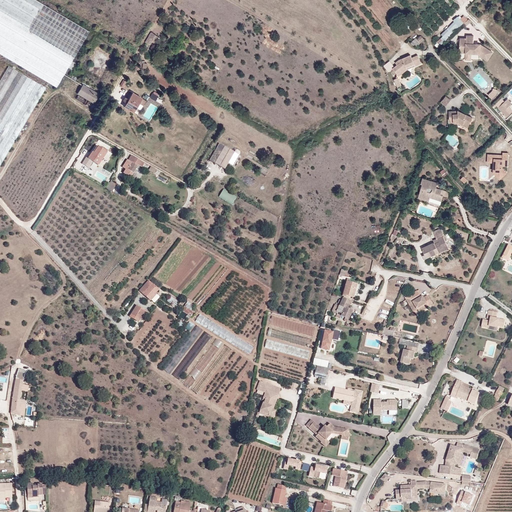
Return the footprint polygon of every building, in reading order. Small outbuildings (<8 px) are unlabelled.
[(0,0),(0,3),(21,16),(1,54),(56,87),(68,67),(72,69),(75,63),(72,61),(89,31),(35,0),(0,0)] [(0,53),(1,54),(21,16),(0,3),(0,53)] [(438,41),(442,45),(468,18),(464,15),(461,18),(459,16),(441,34),(443,35),(438,41)] [(152,42),(156,45),(161,38),(152,32),(146,42),(150,45),(151,45),(152,42)] [(480,54),(488,59),(493,53),(481,44),(474,44),(474,36),(467,36),(467,39),(460,38),(460,40),(460,45),(459,53),(466,53),(471,53),(479,54),(480,54)] [(417,47),(421,43),(418,39),(416,38),(412,42),(417,47)] [(402,71),(403,73),(407,69),(421,63),(418,55),(412,58),(411,55),(399,60),(401,62),(397,65),(393,68),(393,69),(397,73),(397,74),(402,71)] [(137,75),(142,69),(137,66),(132,72),(137,75)] [(0,166),(46,89),(9,67),(0,81),(0,166)] [(398,88),(402,86),(398,78),(394,80),(398,88)] [(94,103),(100,94),(82,84),(77,93),(94,103)] [(142,98),(133,92),(124,106),(134,112),(142,98)] [(104,96),(100,94),(94,103),(98,106),(104,96)] [(446,96),(441,102),(446,106),(450,100),(446,96)] [(511,109),(509,107),(511,103),(508,99),(498,107),(505,114),(504,115),(506,117),(511,112),(511,109)] [(458,115),(458,111),(449,112),(449,119),(454,119),(454,123),(459,123),(468,128),(473,118),(465,114),(458,115)] [(234,152),(225,146),(215,163),(225,169),(234,152)] [(93,155),(92,154),(88,159),(98,165),(107,152),(99,147),(94,153),(93,155)] [(133,163),(138,166),(139,165),(142,167),(145,163),(132,155),(128,160),(127,160),(123,167),(126,169),(123,173),(130,177),(133,173),(128,170),(133,163)] [(508,166),(508,156),(503,155),(500,155),(500,157),(497,157),(497,155),(488,155),(488,159),(488,160),(490,161),(494,161),(494,163),(494,171),(499,171),(503,176),(507,173),(502,168),(502,166),(508,166)] [(133,173),(138,166),(133,163),(128,170),(133,173)] [(500,180),(503,176),(499,171),(494,171),(493,172),(500,180)] [(436,190),(436,188),(438,183),(423,178),(421,184),(423,185),(419,196),(428,199),(428,201),(440,205),(443,196),(448,197),(449,192),(439,189),(438,191),(436,190)] [(219,197),(233,204),(237,196),(224,188),(219,197)] [(430,253),(432,256),(449,248),(443,236),(444,236),(442,230),(439,229),(434,232),(436,238),(433,240),(434,242),(422,248),(425,255),(430,253)] [(346,296),(353,298),(357,284),(349,282),(350,279),(347,279),(342,296),(343,297),(346,297),(346,296)] [(159,290),(148,281),(139,291),(151,301),(156,294),(155,293),(159,290)] [(421,298),(417,291),(406,298),(414,312),(418,309),(427,304),(429,307),(433,304),(428,296),(424,298),(423,296),(421,298)] [(176,305),(178,302),(170,296),(168,300),(176,305)] [(346,297),(343,297),(339,305),(336,311),(342,313),(341,316),(349,320),(354,310),(348,308),(352,301),(353,302),(355,298),(353,298),(346,296),(346,297)] [(188,314),(186,318),(189,320),(194,312),(191,310),(194,306),(187,301),(181,310),(182,310),(188,314)] [(427,304),(418,309),(420,312),(429,307),(427,304)] [(146,311),(137,305),(130,316),(138,322),(146,311)] [(490,321),(483,320),(482,326),(489,328),(490,326),(498,328),(499,326),(504,327),(505,320),(496,318),(497,313),(489,311),(487,318),(491,319),(490,321)] [(208,327),(211,319),(200,314),(196,322),(208,327)] [(321,348),(330,350),(332,339),(338,340),(340,331),(324,328),(321,348)] [(385,329),(383,334),(393,337),(396,329),(391,328),(390,330),(385,329)] [(418,348),(407,346),(406,350),(404,350),(401,363),(410,365),(411,359),(414,360),(416,352),(417,353),(418,348)] [(328,369),(316,367),(314,376),(326,378),(328,369)] [(13,398),(20,399),(23,383),(26,371),(19,369),(16,380),(13,398)] [(184,383),(189,387),(195,379),(190,375),(184,383)] [(462,386),(463,383),(457,380),(451,396),(456,398),(457,397),(475,405),(480,393),(469,389),(462,386)] [(271,385),(263,382),(259,391),(265,393),(266,390),(269,391),(271,385)] [(372,384),(370,392),(377,394),(379,385),(372,384)] [(281,389),(271,385),(269,391),(278,395),(281,389)] [(354,392),(335,387),(332,398),(352,402),(351,406),(360,408),(363,391),(355,389),(354,392)] [(273,404),(275,405),(278,395),(269,391),(266,390),(265,393),(263,398),(265,399),(264,403),(263,403),(260,411),(269,414),(268,416),(273,417),(276,411),(273,410),(271,409),(273,404)] [(25,405),(26,401),(20,399),(13,398),(11,413),(20,415),(21,411),(21,405),(25,405)] [(381,400),(373,400),(373,415),(381,415),(381,410),(396,410),(397,400),(389,400),(389,401),(387,401),(387,402),(381,402),(381,400)] [(449,400),(444,410),(448,412),(452,401),(449,400)] [(381,423),(397,423),(397,415),(389,415),(389,410),(381,410),(381,423)] [(311,419),(306,425),(317,435),(316,437),(327,446),(330,443),(326,440),(332,434),(342,436),(349,437),(350,433),(347,433),(348,430),(334,427),(330,423),(327,427),(325,426),(323,429),(311,419)] [(480,451),(463,445),(462,448),(463,449),(463,450),(456,447),(455,451),(450,450),(447,458),(450,458),(450,462),(449,462),(449,467),(446,466),(441,466),(440,474),(461,476),(462,470),(455,467),(455,464),(458,465),(462,452),(471,454),(470,457),(477,459),(480,451)] [(284,468),(288,469),(289,466),(300,469),(302,461),(287,457),(284,468)] [(311,464),(309,477),(325,479),(327,466),(311,464)] [(336,476),(333,486),(342,488),(344,480),(346,480),(348,472),(333,469),(332,476),(336,476)] [(385,474),(380,479),(384,483),(389,478),(385,474)] [(416,483),(417,483),(417,482),(411,482),(410,482),(410,486),(401,486),(401,491),(396,491),(396,499),(402,499),(402,501),(411,501),(411,499),(412,499),(412,497),(417,497),(417,489),(416,483)] [(446,485),(426,482),(426,488),(431,489),(430,493),(440,494),(440,491),(445,492),(446,485)] [(0,499),(5,500),(5,498),(12,497),(12,483),(0,483),(0,499)] [(27,483),(27,495),(33,495),(33,498),(38,497),(38,495),(42,495),(42,484),(32,485),(32,483),(27,483)] [(284,495),(285,495),(286,490),(286,486),(278,484),(277,488),(276,488),(272,503),(283,506),(285,497),(284,497),(283,497),(284,495)] [(157,510),(165,511),(166,506),(161,505),(161,502),(157,502),(157,498),(150,496),(147,511),(154,511),(155,510),(157,510)] [(323,504),(317,502),(314,511),(326,511),(327,511),(331,511),(332,506),(331,506),(332,502),(324,500),(323,504)] [(93,511),(108,511),(110,503),(95,501),(93,511)] [(189,511),(191,503),(181,501),(181,503),(176,502),(173,511),(189,511)]
